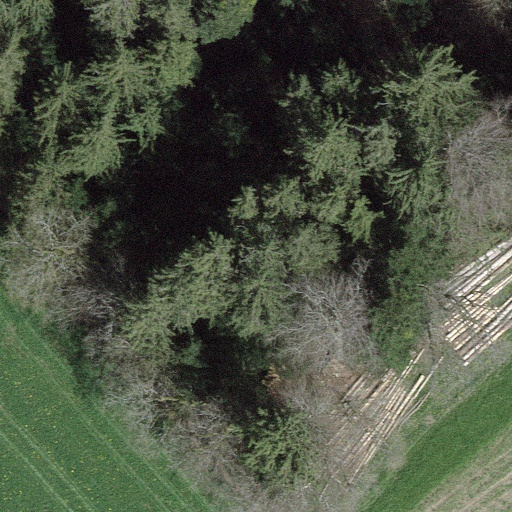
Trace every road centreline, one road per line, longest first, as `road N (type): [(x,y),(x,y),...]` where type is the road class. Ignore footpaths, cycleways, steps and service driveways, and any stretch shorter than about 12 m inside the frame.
road 1 (track): [(0,222),(259,511)]
road 2 (track): [(511,331),(279,511)]
